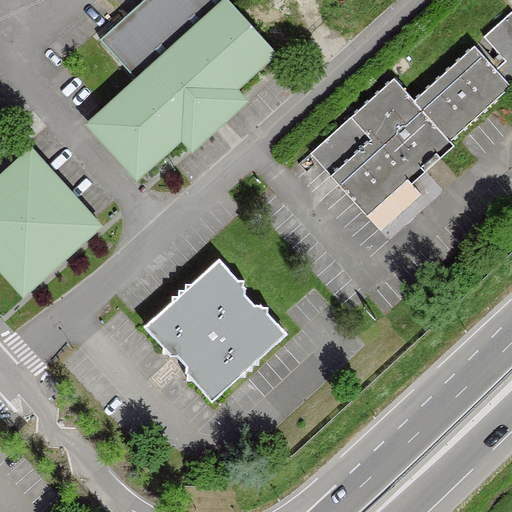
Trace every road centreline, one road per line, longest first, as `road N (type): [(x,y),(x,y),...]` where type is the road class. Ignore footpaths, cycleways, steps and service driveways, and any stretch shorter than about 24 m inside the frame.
road 1 (unclassified): [(417,0),(4,373)]
road 2 (trunk): [(511,340),(364,482)]
road 3 (trunk): [(137,511),(4,373)]
road 4 (trunk): [(405,511),(511,409)]
